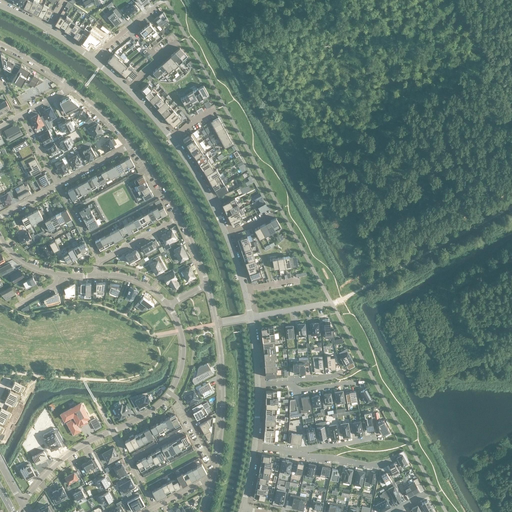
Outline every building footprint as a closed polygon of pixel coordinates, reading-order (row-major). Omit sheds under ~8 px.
[(24,7),(23,8),(28,10),(33,1),(31,0),(27,0),(24,7)] [(33,1),(28,10),(33,12),(38,3),(33,0),(33,1)] [(38,3),(33,12),(38,15),(43,5),(38,3)] [(49,7),(43,4),(43,5),(38,15),(43,17),(48,8),(49,7)] [(134,12),(137,10),(137,9),(133,5),(125,11),(126,12),(126,13),(128,16),(129,15),(129,16),(130,16),(132,14),(134,12)] [(48,8),(43,17),(48,20),(53,11),(48,8)] [(107,17),(115,26),(121,21),(118,17),(121,15),(115,8),(112,11),(113,12),(107,17)] [(168,21),(163,12),(159,15),(160,16),(158,17),(158,16),(154,19),(161,27),(168,21)] [(60,16),(54,24),(59,27),(65,19),(60,16)] [(70,21),(71,19),(70,19),(70,18),(69,18),(68,18),(68,17),(67,17),(67,16),(66,16),(65,19),(59,27),(64,30),(70,21)] [(70,21),(64,30),(69,33),(74,24),(70,21)] [(147,25),(144,27),(151,35),(156,31),(149,23),(147,25)] [(79,27),(74,24),(69,33),(73,36),(79,27)] [(102,26),(100,28),(108,34),(111,32),(102,26)] [(79,27),(73,36),(78,39),(84,30),(79,27)] [(151,35),(144,27),(142,29),(140,31),(146,39),(151,35)] [(82,42),(89,31),(85,28),(84,30),(78,39),(82,42)] [(89,31),(82,42),(88,46),(91,41),(96,44),(101,40),(89,31)] [(180,48),(175,52),(183,61),(188,57),(180,48)] [(112,65),(120,56),(115,52),(111,56),(109,58),(110,58),(107,61),(112,65)] [(175,52),(170,56),(178,65),(183,61),(175,52)] [(24,67),(21,65),(20,66),(14,63),(14,62),(8,59),(7,59),(1,55),(3,67),(9,71),(15,74),(12,80),(21,86),(25,80),(29,82),(34,85),(35,86),(43,80),(39,78),(39,77),(33,74),(30,72),(30,71),(27,69),(24,67)] [(120,56),(112,65),(117,69),(123,61),(124,60),(120,56)] [(178,65),(170,56),(166,60),(173,68),(174,69),(178,65)] [(166,60),(161,64),(169,72),(173,68),(166,60)] [(123,61),(117,69),(121,73),(128,65),(123,61)] [(128,65),(121,73),(126,77),(133,68),(134,68),(129,64),(128,65)] [(169,72),(161,64),(157,68),(164,75),(164,76),(169,72)] [(133,68),(126,77),(130,81),(138,72),(133,68)] [(164,75),(157,68),(152,72),(159,79),(164,75)] [(148,84),(141,90),(145,95),(152,88),(148,84)] [(209,95),(203,85),(198,88),(203,98),(209,95)] [(157,92),(153,87),(152,88),(145,95),(149,99),(156,93),(157,92)] [(197,100),(198,101),(203,98),(198,88),(192,91),(197,100)] [(187,94),(192,103),(197,100),(192,91),(187,94)] [(153,104),(160,97),(156,93),(149,99),(153,104)] [(180,98),(186,108),(193,105),(192,103),(187,94),(180,98)] [(60,102),(65,113),(79,105),(69,97),(60,102)] [(164,101),(160,97),(153,104),(157,108),(164,102),(164,101)] [(4,111),(5,112),(7,111),(7,110),(10,108),(5,100),(0,103),(5,111),(4,111)] [(164,101),(164,102),(157,108),(161,113),(169,105),(165,101),(164,101)] [(161,113),(165,117),(173,110),(169,105),(161,113)] [(50,107),(43,111),(49,120),(50,119),(50,120),(51,120),(54,119),(54,118),(54,117),(55,116),(50,107)] [(86,122),(88,124),(93,121),(89,118),(91,116),(87,112),(86,113),(83,109),(79,114),(82,117),(81,118),(86,122)] [(177,114),(173,110),(165,117),(169,122),(177,114)] [(38,114),(31,118),(37,128),(44,124),(38,114)] [(181,119),(177,114),(169,122),(173,126),(181,119)] [(213,127),(221,123),(218,117),(210,121),(213,127)] [(68,121),(62,125),(66,133),(74,128),(73,126),(75,125),(73,121),(71,122),(69,123),(68,121)] [(92,123),(86,126),(87,129),(89,128),(92,133),(91,134),(93,137),(94,137),(98,135),(102,134),(102,133),(100,129),(101,129),(100,129),(99,127),(99,126),(97,123),(93,125),(92,123)] [(216,132),(224,128),(221,123),(213,127),(212,127),(215,133),(216,132)] [(17,124),(5,131),(7,136),(9,135),(12,139),(22,134),(17,124)] [(219,137),(227,133),(224,128),(216,132),(219,137)] [(49,132),(41,137),(45,144),(53,139),(49,132)] [(186,144),(196,138),(192,133),(183,139),(186,144)] [(222,143),(230,138),(227,133),(219,137),(218,138),(221,144),(222,143)] [(61,145),(59,146),(61,150),(65,148),(66,149),(72,146),(68,138),(60,142),(61,145)] [(109,139),(105,141),(106,142),(101,145),(102,145),(101,146),(103,149),(104,149),(105,151),(108,150),(109,149),(110,149),(114,147),(113,146),(116,144),(113,138),(110,140),(109,139)] [(190,149),(199,143),(196,138),(186,144),(190,149)] [(225,148),(233,144),(230,138),(222,143),(225,148)] [(21,142),(15,145),(13,147),(15,151),(18,150),(22,158),(32,152),(28,144),(25,139),(24,140),(21,142)] [(48,149),(51,155),(59,151),(56,147),(59,146),(56,141),(54,143),(55,145),(51,146),(52,147),(48,149)] [(193,154),(201,149),(202,149),(203,148),(199,143),(190,149),(193,154)] [(84,150),(82,151),(88,161),(88,160),(88,161),(93,158),(93,157),(96,156),(91,147),(89,148),(88,147),(84,149),(84,150)] [(201,149),(193,154),(196,159),(205,154),(202,149),(201,149)] [(20,161),(29,176),(41,169),(34,155),(33,156),(32,154),(20,161)] [(199,164),(208,159),(205,154),(196,159),(199,164)] [(81,163),(77,155),(69,159),(74,167),(74,166),(75,168),(79,166),(81,164),(81,163)] [(125,160),(130,169),(135,166),(130,157),(125,160)] [(203,169),(212,164),(208,159),(199,164),(203,169)] [(125,171),(130,169),(125,160),(120,162),(125,171)] [(69,171),(68,169),(71,168),(68,163),(65,165),(63,161),(56,165),(62,175),(69,171)] [(125,171),(120,162),(115,165),(120,174),(121,175),(126,173),(125,171)] [(206,175),(216,169),(213,164),(212,164),(203,169),(206,175)] [(115,176),(120,174),(115,165),(110,167),(115,176)] [(110,178),(115,176),(110,167),(106,170),(110,178)] [(218,174),(219,174),(216,169),(206,175),(209,180),(218,174)] [(111,179),(110,178),(106,170),(101,173),(106,182),(111,179)] [(42,176),(41,173),(34,177),(40,189),(49,184),(49,183),(50,183),(48,181),(46,178),(47,177),(45,174),(44,175),(42,176)] [(101,173),(96,175),(101,184),(106,182),(101,173)] [(218,174),(209,180),(212,185),(221,179),(218,174)] [(96,175),(92,178),(96,187),(101,184),(96,175)] [(136,185),(141,183),(145,181),(143,176),(134,180),(136,185)] [(92,189),(96,187),(92,178),(87,180),(92,189)] [(224,185),(221,179),(212,185),(215,190),(224,185)] [(87,192),(92,189),(87,180),(82,183),(87,192)] [(145,181),(141,183),(136,185),(139,190),(148,185),(145,181)] [(82,194),(87,192),(82,183),(80,184),(77,186),(82,194)] [(19,200),(27,196),(31,194),(29,190),(30,190),(27,185),(24,187),(23,184),(18,187),(20,189),(16,191),(18,196),(17,196),(19,200)] [(215,190),(218,196),(224,192),(225,193),(228,191),(227,191),(228,190),(225,184),(224,185),(215,190)] [(150,190),(148,185),(139,190),(137,191),(140,196),(142,195),(150,190)] [(77,197),(82,194),(77,186),(73,188),(77,197)] [(72,200),(77,197),(73,188),(68,191),(72,200)] [(142,195),(144,200),(153,195),(150,190),(142,195)] [(4,207),(8,204),(11,203),(10,201),(11,200),(8,193),(0,197),(0,203),(2,203),(4,207)] [(259,193),(252,196),(255,202),(262,198),(259,193)] [(234,198),(222,204),(225,210),(237,204),(234,198)] [(265,203),(258,207),(260,210),(261,212),(268,208),(265,203)] [(237,204),(225,210),(227,215),(238,210),(240,209),(237,204)] [(88,205),(79,210),(81,213),(82,212),(83,214),(82,215),(91,211),(88,205)] [(162,205),(157,208),(162,216),(167,213),(162,205)] [(152,210),(157,219),(162,216),(157,208),(157,207),(152,210)] [(38,209),(32,212),(37,221),(43,218),(40,214),(39,211),(38,209)] [(66,209),(61,212),(65,221),(71,218),(66,209)] [(152,210),(147,212),(152,221),(154,220),(155,220),(154,219),(156,218),(157,219),(152,210)] [(227,215),(230,221),(241,215),(238,210),(227,215)] [(93,215),(91,211),(82,215),(83,218),(84,217),(86,219),(84,220),(93,215)] [(37,221),(32,212),(27,215),(32,224),(37,221)] [(55,215),(60,224),(65,221),(61,212),(55,215)] [(143,215),(147,224),(152,221),(147,212),(143,215)] [(32,224),(27,215),(22,218),(26,227),(32,224)] [(55,215),(50,218),(55,227),(60,224),(55,215)] [(84,220),(87,225),(96,220),(93,215),(84,220)] [(138,218),(143,226),(147,224),(143,215),(138,218)] [(233,226),(243,221),(241,215),(230,221),(233,226)] [(49,229),(49,230),(55,227),(50,218),(44,221),(47,226),(49,229)] [(138,229),(143,226),(138,218),(133,220),(138,229)] [(276,218),(270,221),(275,230),(281,227),(276,218)] [(99,225),(96,220),(87,225),(90,230),(99,225)] [(133,220),(128,223),(133,232),(138,229),(133,220)] [(270,221),(265,224),(270,233),(275,230),(270,221)] [(129,234),(133,232),(128,223),(124,225),(129,234)] [(124,237),(129,234),(124,225),(123,224),(118,227),(119,228),(124,237)] [(265,224),(260,226),(265,236),(270,233),(265,224)] [(260,226),(254,230),(259,239),(265,236),(260,226)] [(119,228),(114,231),(119,239),(124,237),(119,228)] [(28,231),(18,237),(22,244),(31,238),(28,231)] [(114,242),(119,239),(114,231),(109,233),(114,242)] [(164,240),(161,242),(164,247),(169,245),(168,242),(175,238),(171,231),(168,233),(168,232),(164,234),(165,234),(161,236),(164,240)] [(110,245),(114,242),(109,233),(105,236),(110,245)] [(105,247),(110,245),(105,236),(100,238),(105,247)] [(249,242),(247,236),(237,239),(239,245),(249,242)] [(100,250),(105,247),(100,238),(95,241),(100,250)] [(59,248),(55,240),(49,243),(52,249),(54,251),(59,248)] [(78,245),(83,254),(89,251),(83,240),(77,243),(78,245)] [(152,241),(141,247),(144,253),(158,246),(156,240),(152,242),(152,241)] [(241,251),(251,248),(249,242),(239,245),(241,251)] [(39,251),(41,255),(44,254),(45,256),(51,253),(50,250),(52,249),(49,243),(40,247),(42,250),(39,251)] [(78,245),(73,248),(78,257),(83,254),(78,245)] [(176,257),(178,261),(179,260),(180,261),(187,257),(181,246),(174,250),(177,256),(176,257)] [(73,248),(68,251),(73,259),(78,257),(73,248)] [(243,256),(253,253),(251,248),(241,251),(243,256)] [(126,255),(125,256),(129,263),(130,263),(139,258),(140,257),(139,257),(136,250),(135,250),(132,252),(129,253),(126,256),(126,255)] [(68,251),(62,254),(67,263),(73,259),(68,251)] [(254,259),(255,259),(253,253),(243,256),(245,262),(254,259)] [(291,267),(298,265),(296,255),(289,257),(291,267)] [(154,262),(150,264),(152,267),(154,271),(156,274),(166,269),(159,256),(153,259),(154,262)] [(245,262),(247,268),(256,265),(254,259),(245,262)] [(0,272),(2,275),(6,273),(13,269),(10,263),(0,268),(0,272)] [(249,274),(258,270),(256,265),(247,268),(249,274)] [(191,278),(194,276),(189,267),(185,269),(184,266),(178,269),(180,272),(182,271),(187,280),(188,280),(188,281),(191,279),(191,278)] [(258,270),(249,274),(251,280),(262,276),(260,270),(258,270)] [(23,277),(20,271),(10,276),(14,282),(23,277)] [(163,277),(167,284),(169,283),(172,289),(175,287),(175,288),(176,287),(179,286),(175,279),(177,279),(173,272),(163,277)] [(23,282),(26,288),(36,283),(33,277),(23,282)] [(96,283),(96,294),(103,294),(105,282),(96,283)] [(120,287),(121,283),(118,283),(116,283),(113,282),(110,282),(110,286),(111,286),(111,287),(108,293),(110,293),(116,295),(116,296),(117,296),(119,290),(120,287)] [(75,296),(75,283),(64,289),(66,296),(75,296)] [(87,284),(81,284),(80,287),(78,286),(78,292),(80,292),(84,292),(84,297),(90,297),(91,283),(87,283),(87,284)] [(11,285),(0,290),(0,292),(7,300),(11,298),(10,296),(14,293),(14,292),(16,291),(13,286),(11,288),(10,286),(11,285)] [(129,289),(126,288),(123,295),(133,299),(139,291),(136,290),(137,289),(130,286),(129,289)] [(58,292),(44,300),(47,306),(53,305),(60,302),(58,292)] [(139,300),(134,306),(142,311),(154,304),(149,301),(150,299),(149,299),(149,300),(144,296),(144,295),(140,300),(139,300)] [(330,330),(330,322),(323,323),(325,338),(334,337),(333,329),(330,330)] [(298,333),(299,336),(305,335),(304,323),(297,324),(298,327),(295,327),(296,333),(298,333)] [(312,334),(319,334),(318,323),(314,323),(311,323),(310,323),(311,331),(308,331),(308,338),(312,337),(312,334)] [(286,326),(287,338),(294,337),(293,326),(293,325),(292,325),(290,325),(289,325),(289,326),(286,326),(285,326),(286,326)] [(269,327),(261,328),(262,335),(274,333),(273,326),(269,326),(269,327)] [(346,349),(341,352),(343,355),(340,356),(342,360),(341,360),(343,362),(345,366),(346,365),(348,369),(354,366),(352,362),(346,349)] [(327,367),(330,367),(330,369),(331,369),(335,369),(336,369),(335,357),(330,357),(330,355),(326,355),(327,367)] [(323,368),(322,356),(318,357),(318,360),(313,360),(314,372),(319,372),(319,369),(323,368)] [(305,372),(305,366),(308,365),(307,359),(298,360),(298,361),(299,373),(305,372)] [(299,373),(298,361),(293,362),(293,361),(289,361),(289,367),(293,367),(293,373),(299,373)] [(199,366),(198,367),(198,368),(196,376),(193,378),(192,380),(194,385),(212,375),(209,370),(210,369),(207,363),(204,365),(203,365),(201,365),(200,365),(199,366)] [(14,381),(11,387),(16,389),(17,389),(21,391),(26,383),(21,380),(19,383),(14,381)] [(209,382),(198,388),(203,398),(214,392),(209,382)] [(366,388),(361,391),(362,395),(361,395),(365,402),(372,398),(366,388)] [(10,390),(7,396),(17,400),(21,391),(17,389),(16,389),(15,392),(10,390)] [(194,391),(186,395),(184,396),(185,398),(189,405),(196,402),(197,404),(202,401),(201,398),(198,400),(194,391)] [(342,391),(335,392),(337,403),(344,401),(342,391)] [(350,401),(350,402),(357,401),(355,391),(349,392),(349,393),(345,394),(347,401),(350,401)] [(323,394),(325,404),(327,403),(327,404),(331,404),(331,403),(335,402),(334,397),(331,398),(330,393),(323,394)] [(135,398),(131,400),(135,408),(139,406),(139,407),(140,407),(143,405),(145,404),(148,402),(149,402),(148,402),(148,401),(150,400),(148,397),(146,397),(145,395),(136,400),(135,398)] [(314,396),(311,397),(313,406),(320,405),(318,395),(314,396)] [(7,396),(4,401),(9,404),(8,407),(12,409),(17,400),(7,396)] [(309,396),(301,398),(303,408),(300,408),(301,412),(301,413),(307,412),(307,413),(311,412),(311,413),(312,413),(309,396)] [(298,413),(298,409),(297,409),(295,399),(290,400),(289,418),(301,415),(301,413),(301,412),(298,413)] [(120,402),(113,405),(115,408),(114,408),(117,413),(116,414),(118,417),(119,417),(120,418),(120,417),(121,418),(124,417),(124,416),(127,414),(126,412),(129,411),(126,405),(123,407),(122,404),(121,404),(120,402)] [(201,403),(194,408),(195,411),(193,412),(193,413),(194,415),(197,420),(205,415),(205,416),(206,415),(208,413),(206,409),(209,407),(207,402),(202,404),(201,403)] [(74,420),(68,423),(70,427),(71,430),(73,433),(80,430),(76,423),(78,422),(78,423),(80,421),(81,423),(85,420),(84,419),(88,418),(87,418),(88,417),(81,404),(76,407),(76,405),(76,406),(70,408),(71,410),(64,413),(63,414),(65,418),(68,417),(73,414),(76,419),(74,420)] [(1,408),(0,409),(0,414),(8,418),(12,409),(8,407),(6,410),(1,408)] [(371,412),(364,413),(367,430),(374,429),(371,412)] [(180,425),(174,414),(169,417),(174,425),(175,427),(180,425)] [(169,417),(165,419),(169,428),(174,425),(169,417)] [(199,425),(208,441),(210,440),(211,433),(212,425),(213,417),(199,425)] [(161,421),(160,422),(165,431),(169,428),(165,419),(164,420),(165,421),(163,422),(162,421),(161,421)] [(383,420),(375,421),(376,429),(379,429),(382,435),(389,431),(387,426),(388,426),(386,421),(385,422),(383,420)] [(319,426),(316,427),(318,439),(321,439),(326,438),(325,430),(327,429),(327,428),(326,421),(323,422),(318,422),(319,426)] [(353,423),(350,424),(352,432),(354,431),(355,435),(357,434),(357,435),(362,434),(360,421),(353,422),(353,423)] [(160,433),(160,434),(165,431),(160,422),(157,423),(156,424),(155,425),(160,433)] [(350,436),(348,422),(341,423),(343,437),(350,436)] [(330,434),(331,439),(338,438),(336,424),(329,425),(329,428),(327,428),(327,429),(328,434),(330,434)] [(155,425),(150,427),(155,436),(160,433),(155,425)] [(304,434),(307,433),(308,441),(316,439),(314,427),(307,428),(306,425),(303,425),(304,434)] [(145,430),(144,431),(149,440),(154,437),(149,428),(148,428),(148,429),(145,430),(144,430),(145,430)] [(45,439),(44,440),(46,443),(47,442),(51,450),(62,445),(60,442),(63,440),(58,431),(44,438),(45,439)] [(144,431),(139,433),(144,442),(149,440),(144,431)] [(288,432),(287,442),(294,443),(301,444),(302,434),(288,432)] [(139,433),(134,436),(139,445),(144,442),(139,433)] [(186,435),(181,438),(185,446),(190,443),(186,435)] [(139,445),(134,436),(130,439),(134,447),(139,445)] [(186,448),(185,446),(181,438),(176,440),(181,449),(181,450),(186,448)] [(130,439),(124,441),(129,450),(134,447),(130,439)] [(176,440),(171,443),(176,452),(181,449),(176,440)] [(171,443),(167,445),(171,454),(176,452),(171,443)] [(167,445),(161,448),(166,457),(171,454),(167,445)] [(113,448),(103,453),(108,462),(118,457),(118,456),(116,454),(116,453),(113,448)] [(160,449),(155,452),(160,461),(165,458),(160,449)] [(44,450),(32,457),(36,464),(40,462),(40,464),(44,462),(43,460),(48,458),(44,450)] [(150,454),(155,463),(160,461),(155,452),(150,454)] [(401,453),(398,455),(399,456),(397,457),(398,460),(400,463),(401,466),(407,463),(402,454),(401,453)] [(155,463),(150,454),(148,456),(146,458),(146,457),(150,466),(155,463)] [(146,457),(141,459),(146,468),(150,466),(146,457)] [(88,461),(85,462),(82,464),(82,465),(86,471),(95,466),(97,465),(94,459),(92,461),(92,459),(91,459),(88,461)] [(141,471),(146,468),(141,459),(136,462),(141,471)] [(282,460),(279,473),(289,475),(289,473),(292,473),(292,471),(293,467),(290,466),(291,461),(288,461),(286,460),(285,460),(282,460)] [(297,465),(293,465),(293,467),(292,471),(295,472),(301,473),(303,463),(297,462),(297,465)] [(21,475),(23,480),(25,478),(26,481),(31,479),(30,478),(35,475),(34,473),(29,463),(25,465),(25,467),(20,469),(23,474),(21,475)] [(123,466),(122,463),(121,463),(114,467),(113,467),(111,468),(113,473),(116,472),(119,477),(119,478),(120,477),(127,473),(127,474),(127,473),(125,469),(123,466)] [(307,468),(305,467),(304,475),(315,477),(317,469),(314,469),(315,465),(308,463),(307,468)] [(394,463),(390,465),(391,466),(389,467),(394,475),(399,472),(398,470),(400,468),(398,466),(396,467),(394,463)] [(202,464),(196,466),(201,475),(206,473),(202,464)] [(328,477),(330,467),(322,465),(322,466),(320,475),(328,477)] [(196,466),(192,469),(197,478),(201,475),(196,466)] [(337,469),(332,468),(330,478),(337,479),(339,473),(337,473),(337,469)] [(192,469),(187,472),(192,481),(197,478),(192,469)] [(345,473),(342,472),(340,479),(343,479),(343,481),(349,482),(352,470),(348,469),(348,470),(345,470),(345,473)] [(354,484),(361,485),(364,471),(357,470),(354,484)] [(74,472),(65,477),(68,484),(78,479),(77,478),(80,477),(77,471),(74,473),(74,472)] [(368,478),(365,477),(364,485),(370,486),(371,482),(374,483),(376,473),(375,473),(375,472),(371,471),(371,472),(369,472),(368,478)] [(187,483),(183,475),(182,472),(176,475),(182,486),(187,483)] [(183,475),(187,483),(192,481),(187,472),(183,475)] [(386,472),(381,475),(383,478),(380,480),(382,482),(384,481),(386,484),(393,480),(390,475),(388,476),(386,472)] [(103,477),(97,481),(101,488),(109,484),(108,482),(110,480),(108,477),(106,478),(105,478),(104,478),(103,477)] [(176,478),(171,480),(176,489),(181,487),(176,478)] [(419,491),(416,485),(420,483),(417,478),(413,480),(413,481),(408,484),(414,494),(419,491)] [(131,491),(129,489),(134,486),(130,480),(131,479),(130,479),(120,485),(124,492),(125,494),(131,491)] [(166,483),(171,492),(176,489),(171,480),(166,483)] [(402,496),(395,482),(392,484),(393,486),(388,489),(395,501),(400,498),(400,497),(402,496)] [(171,492),(166,483),(161,486),(166,495),(171,492)] [(402,493),(405,491),(408,496),(414,494),(408,484),(403,487),(402,484),(398,487),(402,493)] [(161,486),(157,488),(161,497),(166,495),(161,486)] [(58,489),(56,490),(53,492),(52,492),(53,493),(53,492),(54,496),(51,497),(55,504),(60,501),(59,499),(66,495),(62,487),(58,489)] [(157,488),(152,491),(156,500),(161,497),(157,488)] [(80,490),(73,493),(78,501),(85,497),(82,491),(81,492),(80,490)] [(285,491),(277,490),(274,501),(277,502),(277,503),(277,502),(280,503),(280,502),(283,503),(285,491)] [(382,500),(375,504),(379,511),(390,506),(386,499),(390,497),(386,490),(382,492),(383,493),(380,495),(382,500)] [(108,492),(100,496),(105,504),(111,500),(110,499),(112,498),(108,492)] [(265,494),(264,494),(255,492),(253,497),(265,500),(266,494),(265,494)] [(289,500),(292,500),(291,507),(297,508),(299,496),(290,494),(289,500)] [(127,502),(132,511),(137,509),(140,507),(140,508),(144,505),(139,495),(127,502)] [(299,496),(297,508),(303,509),(304,503),(308,503),(309,497),(299,496)] [(316,501),(314,500),(313,500),(312,508),(315,509),(318,509),(321,510),(322,510),(321,510),(323,502),(320,501),(320,499),(317,499),(316,501)] [(422,504),(421,505),(424,511),(430,511),(433,511),(427,500),(422,503),(422,504)] [(329,508),(327,511),(333,511),(336,503),(327,501),(325,507),(329,508)] [(336,503),(333,511),(340,511),(341,510),(344,510),(345,505),(336,503)]
